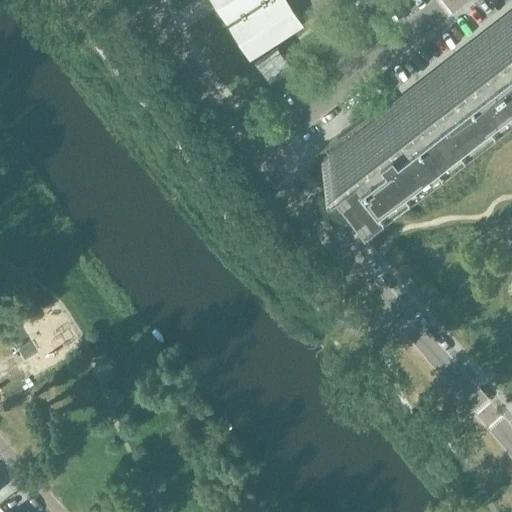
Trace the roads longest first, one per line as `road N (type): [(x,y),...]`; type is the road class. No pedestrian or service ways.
road 1 (residential): [(511,467),(258,151)]
road 2 (residential): [(258,151),(454,0)]
road 3 (residential): [(258,151),(194,76),(153,0)]
